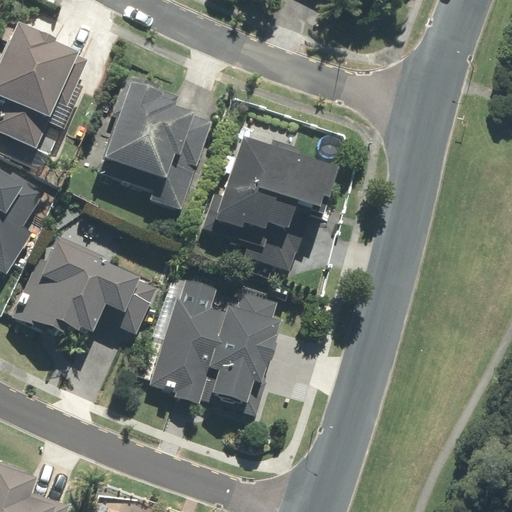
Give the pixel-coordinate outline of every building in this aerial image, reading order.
[(347,0),(372,10),(376,0),(347,0)] [(55,43),(18,26),(0,65),(0,137),(36,153),(56,107),(67,112),(89,62),(53,47),(55,43)] [(183,212),(210,122),(173,111),(179,94),(127,78),(94,186),(183,212)] [(270,149),(242,140),(223,199),(211,195),(199,231),(244,246),(239,260),(288,275),(308,214),(320,218),(336,170),(297,158),(300,150),(273,142),(270,149)] [(0,168),(0,274),(6,278),(31,236),(23,231),(45,194),(0,168)] [(46,263),(38,260),(12,322),(74,348),(81,331),(94,336),(99,323),(135,338),(157,287),(100,264),(103,258),(56,238),(46,263)] [(216,293),(182,282),(150,388),(175,396),(174,400),(197,408),(199,403),(252,419),(281,325),(271,322),(277,303),(242,292),(237,307),(226,304),(222,315),(211,312),(216,293)] [(25,473),(0,464),(0,511),(68,511),(69,509),(30,496),(35,482),(23,478),(25,473)]
